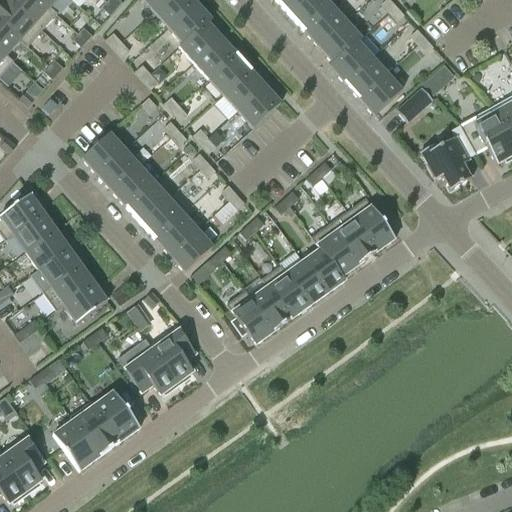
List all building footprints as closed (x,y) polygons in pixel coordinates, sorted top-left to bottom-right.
[(47,12),(34,0),(4,0),(3,1),(40,34),(55,17),(48,11),(47,12)] [(34,0),(47,12),(48,11),(57,0),(34,0)] [(115,13),(121,6),(114,0),(110,0),(106,5),(115,13)] [(166,0),(138,0),(151,14),(166,0)] [(194,5),(189,0),(166,0),(151,14),(166,31),(194,5)] [(275,0),(273,2),(287,18),(307,0),(275,0)] [(307,0),(287,18),(302,34),(330,9),(322,0),(307,0)] [(40,34),(3,1),(0,5),(0,4),(0,27),(19,44),(18,45),(25,51),(40,34)] [(380,8),(388,16),(395,10),(387,1),(380,8)] [(115,13),(106,5),(100,11),(109,19),(115,13)] [(211,23),(194,5),(166,31),(181,47),(205,25),(207,27),(211,23)] [(344,25),(330,9),(302,34),(316,50),(344,25)] [(395,25),(403,19),(395,10),(388,16),(395,25)] [(220,42),(207,27),(205,25),(181,47),(177,50),(192,67),(220,42)] [(360,43),(344,25),(316,50),(331,66),(355,44),(357,46),(360,43)] [(19,44),(0,27),(0,56),(4,60),(5,59),(18,45),(19,44)] [(82,31),(77,37),(86,45),(91,39),(82,31)] [(409,40),(416,48),(424,42),(416,33),(409,40)] [(86,45),(77,37),(72,43),(80,51),(86,45)] [(105,43),(113,52),(120,45),(112,37),(105,43)] [(192,67),(208,84),(235,58),(220,42),(192,67)] [(424,42),(416,48),(424,57),(431,51),(424,42)] [(370,60),(357,46),(355,44),(331,66),(327,69),(342,85),(370,60)] [(121,61),(128,54),(120,45),(113,52),(121,61)] [(4,60),(0,56),(0,79),(12,66),(5,59),(4,60)] [(250,75),(235,58),(208,84),(223,100),(250,75)] [(382,74),(370,60),(342,85),(356,101),(384,76),(382,74)] [(53,63),(48,69),(57,77),(62,71),(53,63)] [(421,86),(432,98),(455,77),(445,65),(421,86)] [(389,68),(382,74),(384,76),(386,78),(392,72),(389,68)] [(57,77),(48,69),(43,75),(52,83),(57,77)] [(134,75),(142,84),(149,77),(141,69),(134,75)] [(223,100),(238,117),(266,92),(250,75),(223,100)] [(372,119),(400,94),(386,78),(384,76),(356,101),(372,119)] [(150,93),(157,86),(149,77),(142,84),(150,93)] [(421,90),(396,113),(407,125),(432,102),(421,90)] [(238,117),(251,132),(275,111),(279,107),(266,92),(238,117)] [(27,110),(33,103),(24,95),(18,102),(27,110)] [(511,99),(492,111),(511,147),(511,99)] [(49,101),(41,110),(48,117),(56,107),(49,101)] [(148,117),(155,110),(147,101),(140,108),(148,117)] [(171,116),(178,110),(170,101),(163,107),(171,116)] [(186,118),(178,110),(171,116),(179,125),(186,118)] [(505,165),(511,161),(511,147),(492,111),(459,129),(459,128),(458,129),(462,136),(474,158),(475,158),(475,157),(485,151),(495,169),(496,168),(504,163),(505,165)] [(162,132),(170,140),(177,134),(169,125),(162,132)] [(192,139),(200,148),(207,142),(199,133),(192,139)] [(170,140),(178,149),(185,143),(177,134),(170,140)] [(462,136),(455,140),(455,141),(466,162),(474,158),(462,136)] [(123,153),(108,137),(83,159),(80,162),(95,179),(123,153)] [(461,168),(468,164),(466,162),(455,141),(454,140),(434,152),(432,148),(419,155),(435,183),(441,179),(449,194),(469,182),(461,168)] [(14,150),(5,142),(0,148),(0,150),(8,157),(14,150)] [(215,150),(207,142),(200,148),(207,157),(215,150)] [(95,179),(110,195),(138,169),(123,153),(95,179)] [(191,164),(199,173),(206,166),(198,157),(191,164)] [(214,175),(206,166),(199,173),(207,181),(214,175)] [(323,166),(314,173),(321,181),(329,173),(323,166)] [(110,195),(124,211),(152,185),(138,169),(110,195)] [(312,189),(321,181),(314,173),(305,182),(312,189)] [(124,211),(139,227),(167,201),(152,185),(124,211)] [(220,196),(228,205),(235,198),(227,189),(220,196)] [(291,195),(282,203),(288,210),(297,202),(291,195)] [(29,199),(30,199),(29,198),(0,218),(0,239),(4,245),(12,239),(11,238),(42,217),(29,199)] [(243,207),(235,198),(228,205),(236,213),(243,207)] [(139,227),(153,243),(181,217),(167,201),(139,227)] [(364,202),(346,215),(375,256),(392,243),(392,244),(393,243),(364,202)] [(279,218),(288,210),(282,203),(273,211),(279,218)] [(357,268),(375,256),(346,215),(328,228),(357,268)] [(42,217),(11,238),(12,239),(24,256),(55,234),(42,217)] [(168,259),(196,234),(181,217),(153,243),(168,259)] [(256,220),(247,228),(253,235),(262,227),(256,220)] [(253,235),(247,228),(238,236),(244,243),(253,235)] [(309,241),(318,253),(319,252),(339,281),(340,280),(357,268),(328,228),(309,241)] [(24,256),(37,274),(67,252),(55,234),(24,256)] [(211,250),(196,234),(168,259),(183,276),(211,250)] [(214,257),(215,257),(221,264),(230,257),(223,249),(214,257)] [(37,274),(48,290),(49,291),(80,269),(67,252),(37,274)] [(318,253),(301,265),(325,297),(343,284),(340,280),(339,281),(319,252),(318,253)] [(214,257),(206,265),(212,272),(221,264),(215,257),(214,257)] [(284,277),(307,310),(325,297),(301,265),(284,277)] [(80,269),(49,291),(48,290),(41,296),(54,315),(62,309),(92,287),(80,269)] [(265,291),(266,290),(290,323),(307,310),(284,277),(279,269),(260,283),(265,291)] [(62,309),(74,326),(75,327),(106,305),(105,304),(92,287),(62,309)] [(0,298),(3,303),(12,297),(6,289),(0,293),(0,298)] [(272,335),(290,323),(266,290),(265,291),(249,302),(249,303),(272,335)] [(253,348),(272,335),(249,303),(249,302),(244,294),(224,308),(235,322),(231,325),(240,339),(244,336),(253,348)] [(150,296),(142,302),(151,311),(158,305),(150,296)] [(32,324),(23,331),(28,339),(37,332),(32,324)] [(23,331),(12,338),(18,346),(28,339),(23,331)] [(91,338),(96,346),(106,339),(100,331),(91,338)] [(150,353),(176,389),(189,380),(188,378),(191,375),(184,365),(194,357),(177,333),(151,352),(150,353)] [(87,353),(96,346),(91,338),(81,344),(87,353)] [(176,389),(150,353),(151,352),(144,343),(116,363),(140,396),(151,388),(158,399),(162,396),(164,398),(176,389)] [(47,369),(38,376),(43,384),(53,377),(47,369)] [(34,391),(43,384),(38,376),(28,383),(34,391)] [(92,409),(91,410),(118,446),(137,432),(137,433),(138,432),(111,395),(110,395),(111,396),(92,409)] [(3,401),(0,403),(0,417),(6,425),(16,418),(3,401)] [(98,460),(118,446),(91,410),(92,409),(89,405),(68,420),(71,424),(72,424),(98,460)] [(51,438),(78,475),(79,475),(79,474),(98,460),(72,424),(71,424),(52,438),(52,437),(51,438)] [(26,442),(0,460),(0,462),(25,498),(38,489),(37,486),(40,484),(33,473),(43,465),(26,442)] [(0,497),(7,508),(11,505),(12,507),(25,498),(0,462),(0,497)]
